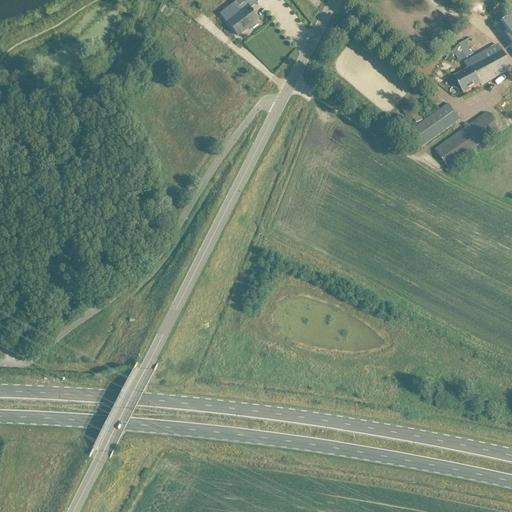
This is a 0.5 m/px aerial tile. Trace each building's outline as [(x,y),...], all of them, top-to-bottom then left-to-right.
[(254,5),(260,0),(238,0),(220,14),(238,36),(237,35),(246,28),(247,29),(258,20),(254,15),(255,14),(253,12),(252,13),(249,9),(254,5)] [(163,6),(160,13),(168,17),(172,10),(163,6)] [(511,17),(511,16),(495,28),(511,51),(511,17)] [(464,42),(459,45),(466,58),(472,55),(464,42)] [(481,86),(511,70),(502,52),(497,45),(468,60),(470,65),(468,66),(469,69),(455,76),(459,85),(458,85),(459,87),(460,86),(464,93),(480,85),(481,86)] [(460,120),(449,104),(407,134),(419,150),(460,120)] [(411,105),(402,110),(409,123),(413,120),(416,125),(423,121),(420,115),(418,116),(411,105)] [(450,171),(501,134),(487,113),(435,150),(450,171)] [(80,271),(83,261),(60,254),(59,259),(52,257),(47,260),(46,257),(25,268),(32,280),(53,269),(52,268),(53,267),(64,270),(65,266),(80,271)] [(24,275),(19,260),(10,263),(14,278),(24,275)]
